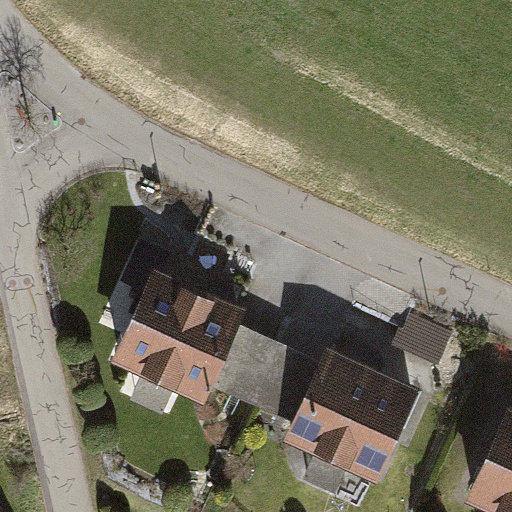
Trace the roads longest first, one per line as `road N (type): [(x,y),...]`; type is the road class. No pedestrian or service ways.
road 1 (residential): [(129,133),(511,312)]
road 2 (residential): [(6,222),(69,511)]
road 3 (residential): [(129,133),(0,24)]
road 4 (residential): [(6,222),(53,162),(129,133)]
